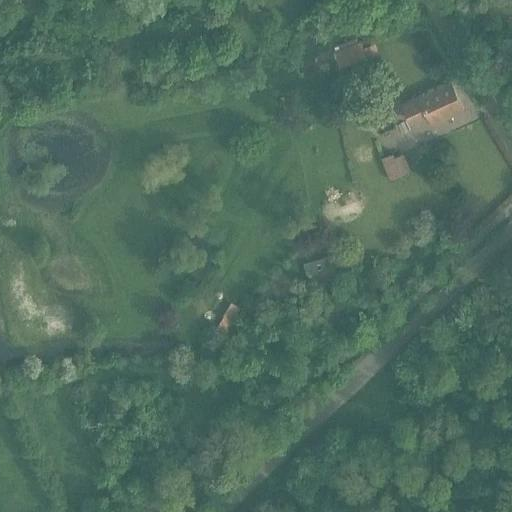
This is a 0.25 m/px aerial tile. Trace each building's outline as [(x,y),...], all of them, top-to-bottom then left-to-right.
[(341,69),(366,60),(360,43),(335,52),(341,69)] [(449,120),(453,119),(451,115),(464,109),(451,80),(403,102),(411,121),(428,113),(433,123),(447,116),(449,120)] [(390,181),(409,174),(402,156),(395,159),(392,151),(380,156),(390,181)] [(326,242),(301,251),(310,284),(336,277),(326,242)] [(225,333),(240,308),(231,302),(223,314),(224,315),(216,327),(225,333)]
